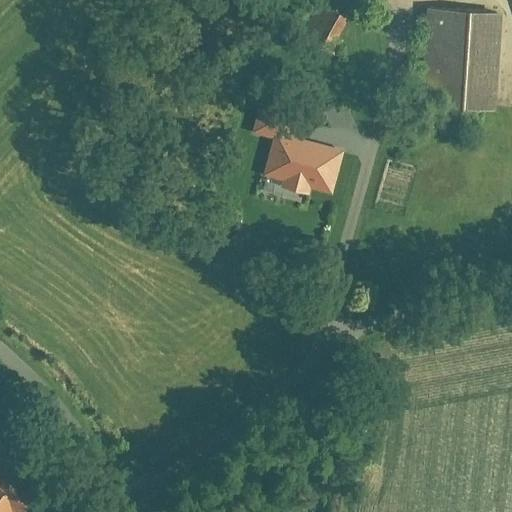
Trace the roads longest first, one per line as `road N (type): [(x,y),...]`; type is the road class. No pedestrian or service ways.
road 1 (unclassified): [(511,291),(330,333),(139,510)]
road 2 (unclassified): [(139,510),(0,351)]
